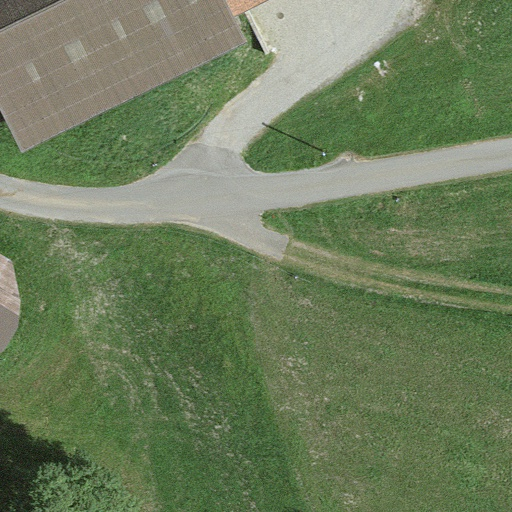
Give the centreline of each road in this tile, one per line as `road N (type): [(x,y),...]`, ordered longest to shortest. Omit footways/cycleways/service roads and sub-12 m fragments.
road 1 (unclassified): [(0,192),(126,210),(511,157)]
road 2 (track): [(511,299),(304,261),(252,229),(228,202)]
